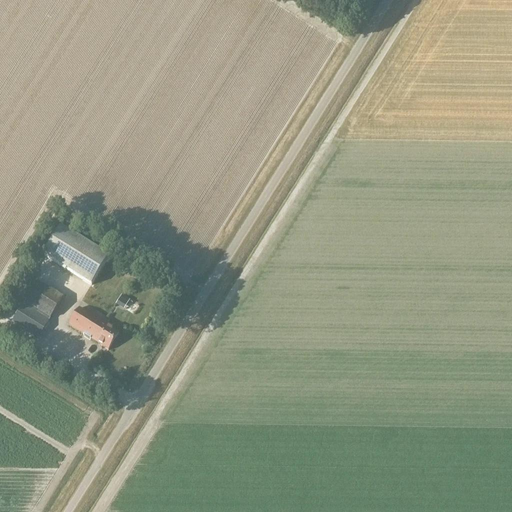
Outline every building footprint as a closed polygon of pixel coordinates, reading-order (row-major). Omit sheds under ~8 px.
[(62,228),(44,255),(91,285),(109,257),(62,228)] [(37,339),(63,298),(37,281),(11,322),(37,339)] [(120,298),(114,307),(124,313),(130,304),(120,298)] [(119,333),(79,308),(68,325),(83,335),(90,339),(108,350),(119,333)] [(59,374),(67,379),(70,375),(62,369),(59,374)]
